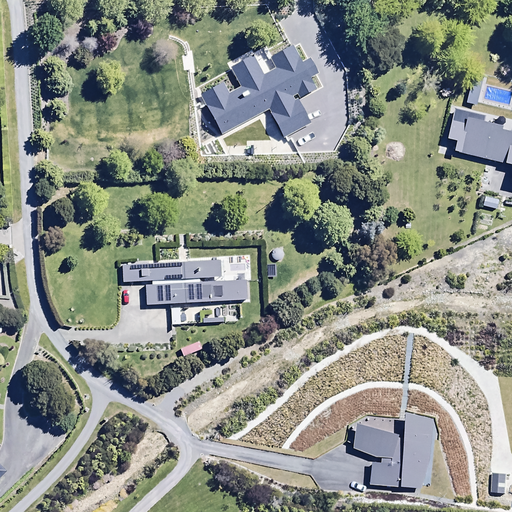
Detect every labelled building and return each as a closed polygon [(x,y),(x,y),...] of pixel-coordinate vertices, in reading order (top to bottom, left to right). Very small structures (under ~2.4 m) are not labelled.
[(511,124),(511,122),(456,106),(446,138),(455,141),(452,151),(505,167),(506,163),(511,164),(511,175),(511,179),(511,178),(511,126),(511,124)] [(221,260),(121,265),(122,283),(150,282),(150,287),(145,287),(146,305),(245,300),(244,279),(197,281),(196,278),(221,276),(221,260)] [(223,305),(170,309),(171,327),(225,323),(223,305)] [(402,436),(355,425),(352,448),(370,457),(368,485),(420,489),(428,459),(431,420),(403,412),(402,436)] [(492,494),(504,495),(505,474),(493,473),(492,494)]
